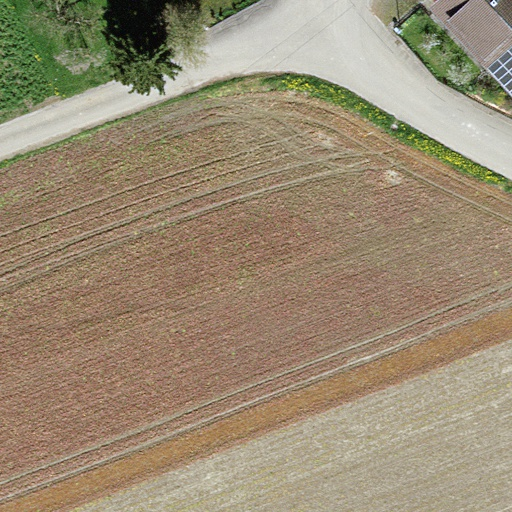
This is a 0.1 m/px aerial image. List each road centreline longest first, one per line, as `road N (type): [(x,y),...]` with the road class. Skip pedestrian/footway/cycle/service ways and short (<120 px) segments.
road 1 (track): [(0,134),(314,12)]
road 2 (residential): [(511,149),(418,98),(314,12)]
